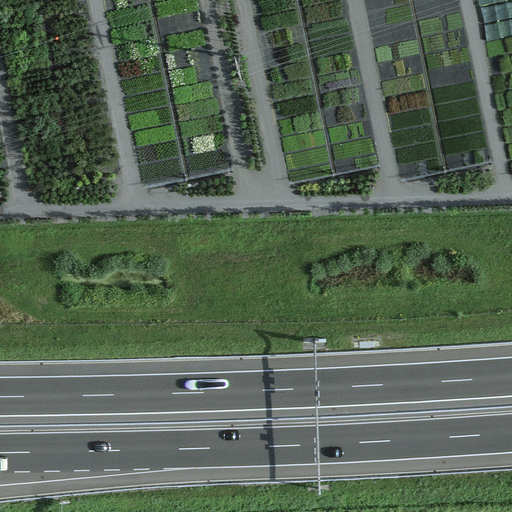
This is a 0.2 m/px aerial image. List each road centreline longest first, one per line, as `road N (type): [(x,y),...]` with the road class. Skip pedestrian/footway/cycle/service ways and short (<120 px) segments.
road 1 (motorway): [(511,375),(0,395)]
road 2 (motorway): [(0,452),(511,432)]
